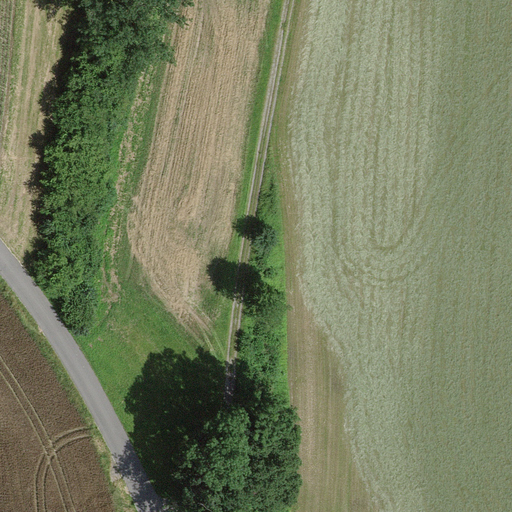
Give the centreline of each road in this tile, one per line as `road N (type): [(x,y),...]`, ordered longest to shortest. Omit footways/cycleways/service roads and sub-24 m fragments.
road 1 (track): [(192,511),(202,501),(285,0)]
road 2 (residential): [(0,252),(52,322),(151,511)]
